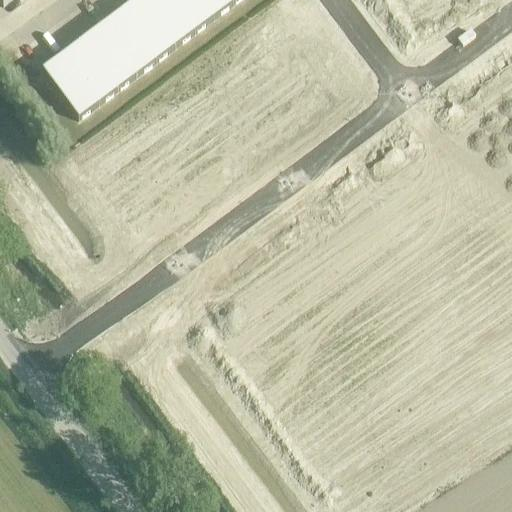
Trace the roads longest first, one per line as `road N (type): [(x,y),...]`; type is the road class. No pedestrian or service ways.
road 1 (unclassified): [(29,379),(406,91)]
road 2 (unclassified): [(127,511),(29,379)]
road 3 (unclassified): [(406,91),(511,14)]
